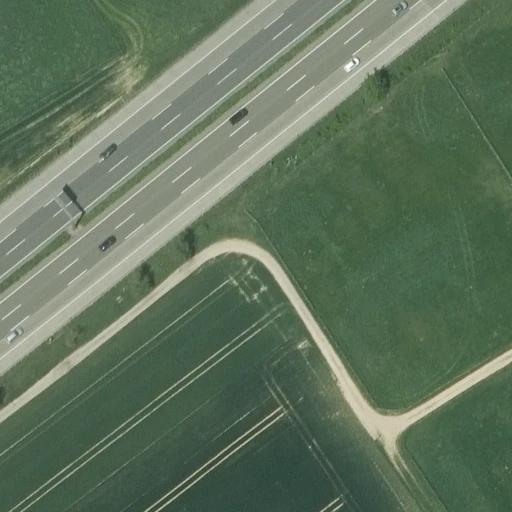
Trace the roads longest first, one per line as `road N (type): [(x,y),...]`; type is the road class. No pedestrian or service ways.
road 1 (track): [(511,358),(384,438),(283,280),(249,247),(213,249),(0,423)]
road 2 (motorway): [(0,341),(424,0)]
road 3 (motorway): [(297,0),(0,243)]
